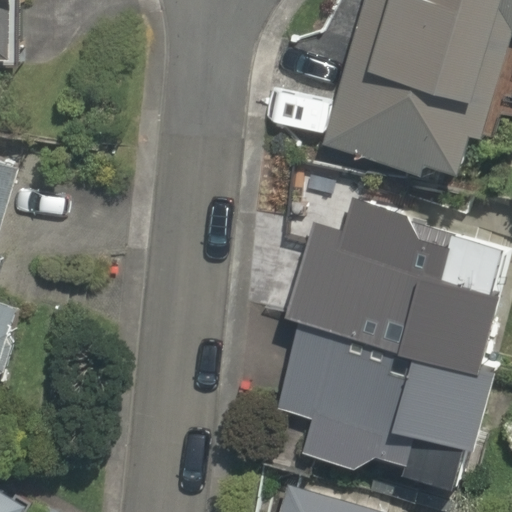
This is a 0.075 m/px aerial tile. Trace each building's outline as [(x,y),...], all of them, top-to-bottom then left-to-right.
[(0,0),(0,63),(50,66),(52,5),(78,6),(78,0),(0,0)] [(462,181),(511,21),(511,20),(511,0),(368,0),(326,140),(462,181)] [(0,398),(38,409),(63,311),(19,299),(55,162),(0,147),(0,398)] [(298,451),(472,479),(511,229),(511,210),(310,178),(275,393),(306,398),(298,451)] [(480,511),(281,468),(271,511),(480,511)] [(0,511),(55,511),(59,506),(0,474),(0,511)]
